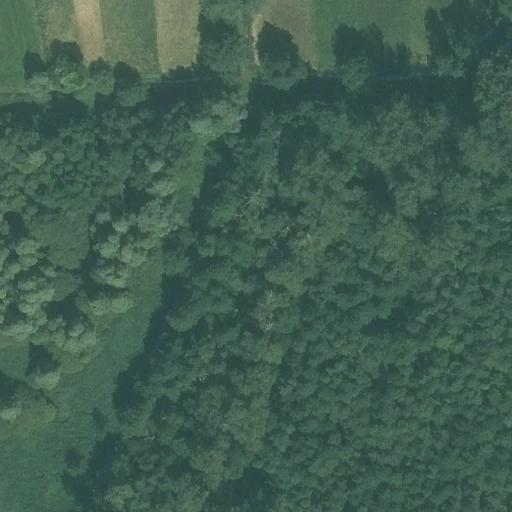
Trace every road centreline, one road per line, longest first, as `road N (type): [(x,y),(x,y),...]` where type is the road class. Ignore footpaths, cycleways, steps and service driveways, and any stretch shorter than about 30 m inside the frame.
road 1 (track): [(511,47),(443,88),(411,95),(245,85)]
road 2 (track): [(245,85),(0,113)]
